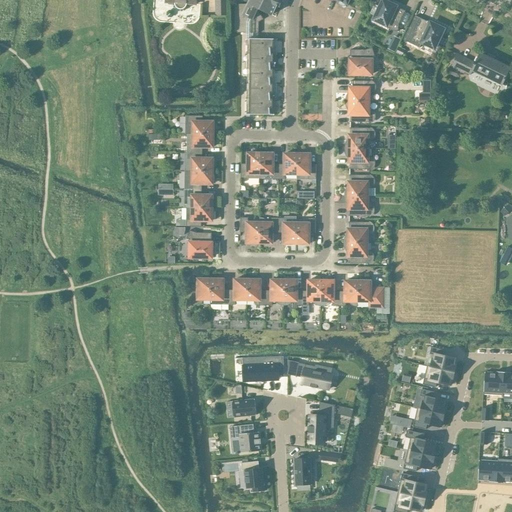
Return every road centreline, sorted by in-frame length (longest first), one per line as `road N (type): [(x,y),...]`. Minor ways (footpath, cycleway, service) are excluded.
road 1 (residential): [(290,136),(316,136),(325,146),(324,254),(315,262),(242,261),(229,248),(231,144),(240,135),(278,136)]
road 2 (residential): [(436,511),(468,357),(511,358)]
road 3 (residential): [(290,136),(295,0)]
